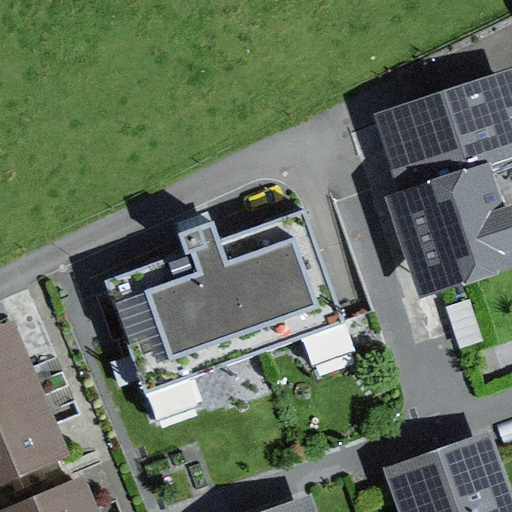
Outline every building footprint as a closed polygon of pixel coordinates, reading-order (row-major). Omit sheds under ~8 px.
[(427,333),(511,302),(511,117),(509,108),(389,150),(415,221),(390,230),(427,333)] [(298,224),(106,295),(145,398),(337,327),(298,224)] [(0,419),(36,405),(8,340),(0,343),(0,419)] [(36,405),(0,419),(0,490),(61,466),(36,405)] [(511,511),(511,487),(494,436),(386,473),(399,511),(511,511)] [(83,511),(78,499),(46,511),(83,511)] [(318,511),(315,502),(282,511),(318,511)]
